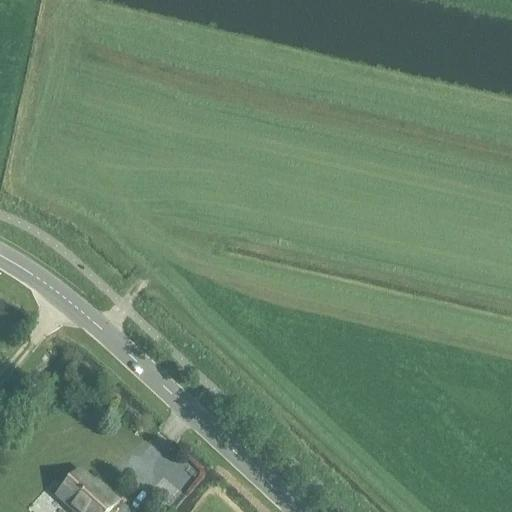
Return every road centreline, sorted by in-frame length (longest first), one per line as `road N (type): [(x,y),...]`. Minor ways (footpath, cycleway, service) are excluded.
road 1 (tertiary): [(296,511),(91,320),(0,253)]
road 2 (track): [(169,200),(339,121),(511,162)]
road 3 (track): [(169,200),(149,272),(103,332)]
